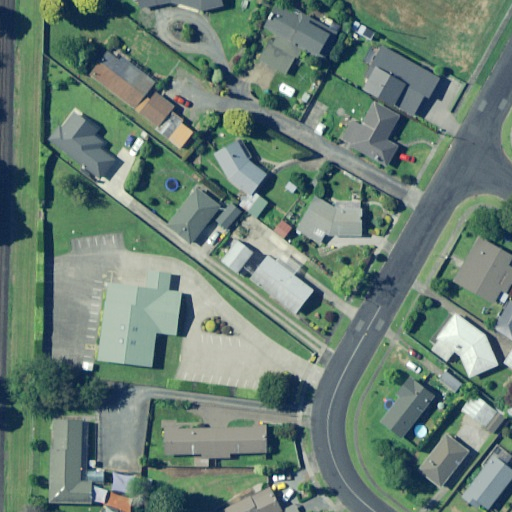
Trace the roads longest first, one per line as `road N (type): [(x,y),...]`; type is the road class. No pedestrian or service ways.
road 1 (residential): [(433,207),(330,408),(333,467),(376,511)]
road 2 (residential): [(237,106),(433,207)]
